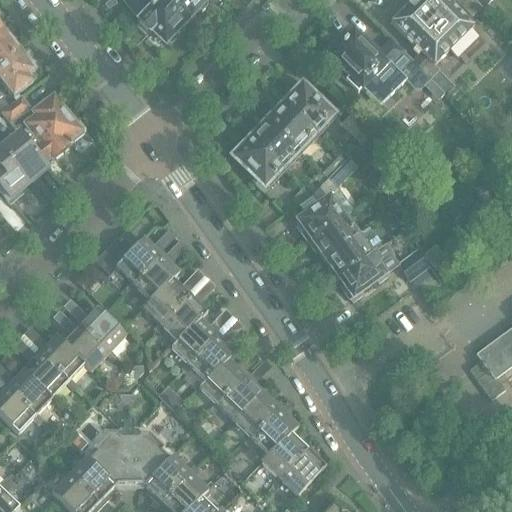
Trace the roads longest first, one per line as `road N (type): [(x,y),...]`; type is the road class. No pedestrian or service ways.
road 1 (tertiary): [(404,511),(154,146)]
road 2 (residential): [(0,310),(154,146)]
road 3 (residential): [(154,146),(291,0)]
road 4 (tertiary): [(154,146),(45,0)]
